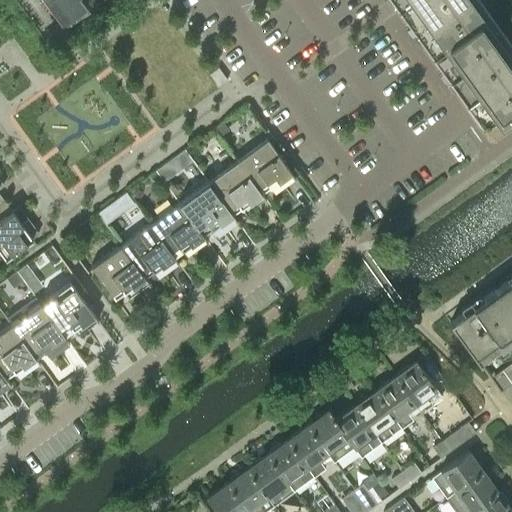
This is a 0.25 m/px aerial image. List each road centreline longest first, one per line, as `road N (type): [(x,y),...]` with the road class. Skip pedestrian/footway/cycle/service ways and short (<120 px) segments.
road 1 (residential): [(0,462),(85,398),(110,392),(153,363),(164,342),(334,214)]
road 2 (residential): [(221,0),(358,189),(334,214)]
